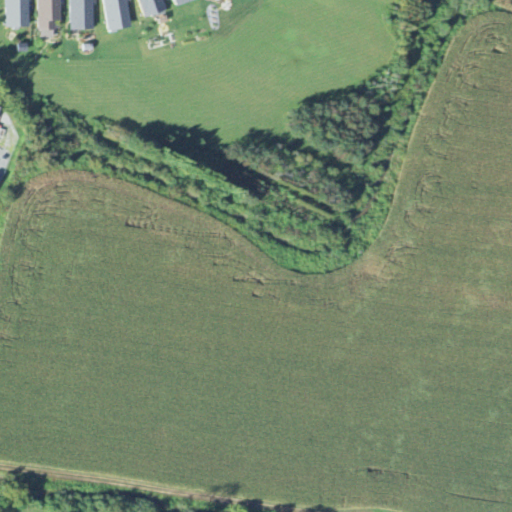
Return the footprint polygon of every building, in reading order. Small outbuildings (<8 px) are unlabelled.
[(28,0),(5,0),(6,30),(29,29),(28,0)] [(55,40),(54,24),(61,24),(60,0),(36,0),(38,40),(55,40)] [(92,0),(69,0),(70,32),(94,32),(92,0)] [(130,31),(127,0),(103,0),(107,33),(130,31)] [(138,0),(145,20),(166,13),(161,0),(138,0)] [(197,0),(174,0),(177,9),(199,2),(197,0)]
